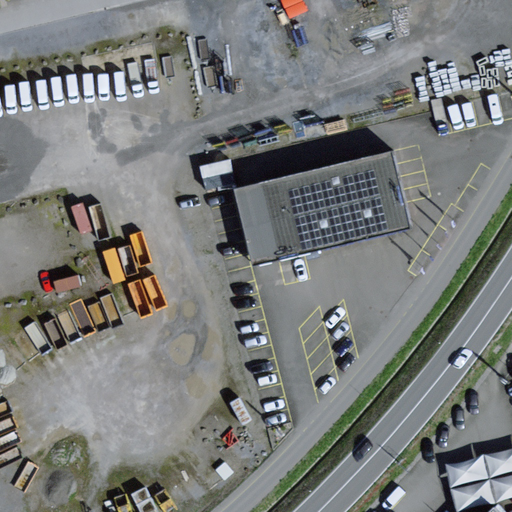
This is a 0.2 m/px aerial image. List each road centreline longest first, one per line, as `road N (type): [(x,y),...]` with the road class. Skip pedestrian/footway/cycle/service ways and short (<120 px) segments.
road 1 (unclassified): [(236,511),(426,300),(511,165)]
road 2 (secondary): [(511,277),(443,372),(318,511)]
